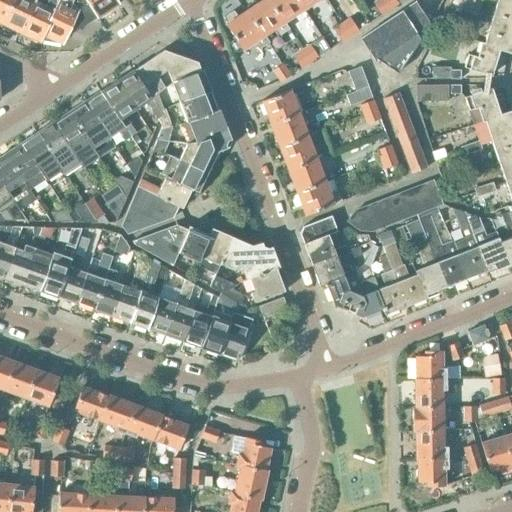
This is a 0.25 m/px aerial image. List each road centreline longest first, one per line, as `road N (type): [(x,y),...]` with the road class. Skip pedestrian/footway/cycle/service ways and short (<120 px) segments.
road 1 (residential): [(327,368),(190,2)]
road 2 (residential): [(300,378),(210,387),(0,316)]
road 3 (residential): [(511,296),(327,368)]
road 4 (residential): [(63,79),(190,2)]
road 5 (residential): [(299,511),(313,447),(300,378)]
